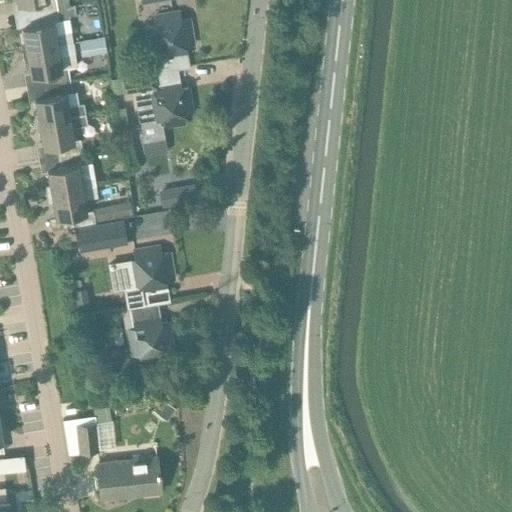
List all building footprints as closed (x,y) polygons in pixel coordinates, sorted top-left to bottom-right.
[(12,4),(14,16),(56,9),(55,0),(16,0),(17,3),(12,4)] [(21,27),(26,51),(72,43),(70,32),(55,35),(52,21),(58,20),(56,9),(14,16),(16,28),(21,27)] [(159,50),(162,70),(163,71),(176,69),(188,67),(184,46),(192,44),(188,19),(180,20),(179,13),(153,17),(155,25),(147,26),(151,52),(159,50)] [(104,37),(79,41),(81,56),(106,52),(104,37)] [(23,73),(26,87),(69,80),(67,67),(76,66),(72,43),(26,51),(29,72),(23,73)] [(197,73),(220,71),(219,63),(196,65),(197,73)] [(125,93),(133,91),(142,141),(162,138),(160,127),(185,123),(184,115),(192,113),(188,88),(179,90),(176,69),(163,71),(162,70),(122,77),(125,93)] [(34,99),(38,122),(85,114),(83,103),(67,106),(65,93),(71,92),(69,80),(26,87),(28,100),(34,99)] [(36,145),(38,159),(81,151),(80,139),(73,140),(71,127),(86,124),(85,114),(38,122),(42,144),(36,145)] [(119,126),(122,144),(133,142),(130,125),(119,126)] [(47,171),(51,193),(82,188),(78,164),(83,163),(81,151),(38,159),(40,172),(47,171)] [(161,208),(196,202),(193,185),(158,191),(161,208)] [(49,218),(51,231),(95,222),(95,221),(132,214),(130,201),(92,208),(92,210),(86,211),(84,199),(96,196),(94,186),(82,188),(51,193),(55,217),(49,218)] [(127,220),(80,227),(83,249),(130,241),(127,220)] [(127,285),(124,285),(127,308),(131,308),(143,306),(156,303),(168,301),(165,280),(172,279),(168,253),(160,255),(159,247),(134,251),(135,259),(123,261),(127,285)] [(89,313),(86,288),(73,290),(77,315),(89,313)] [(139,353),(140,361),(165,357),(164,349),(172,347),(168,322),(160,324),(156,303),(143,306),(131,308),(135,328),(127,329),(131,355),(139,353)] [(62,420),(68,454),(99,451),(96,422),(110,420),(109,406),(93,408),(94,415),(62,420)] [(156,456),(96,463),(100,498),(160,492),(156,456)] [(0,500),(0,511),(8,511),(7,499),(0,500)]
